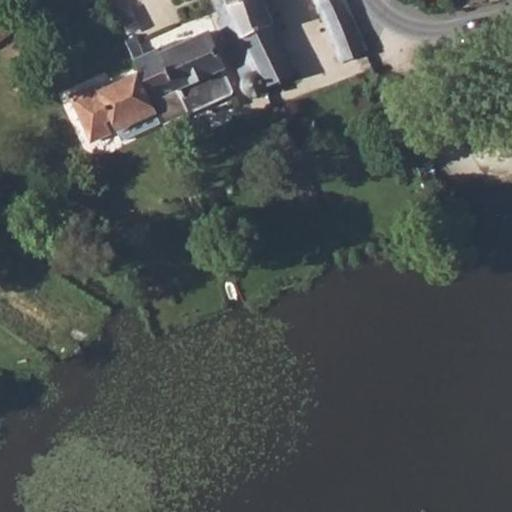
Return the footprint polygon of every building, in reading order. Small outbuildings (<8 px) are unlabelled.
[(255,90),(261,82),(223,0),(210,0),(218,17),(213,19),(241,78),(239,82),(240,87),(243,90),(248,92),(255,90)] [(223,0),(261,82),(291,69),(260,0),(223,0)] [(313,0),(336,56),(362,45),(343,0),(313,0)] [(0,35),(6,32),(15,26),(3,6),(0,8),(0,35)] [(139,70),(161,119),(229,89),(218,64),(219,63),(204,30),(161,49),(158,44),(145,51),(135,31),(123,36),(139,70)] [(97,82),(72,93),(91,137),(123,123),(125,127),(149,117),(147,113),(154,110),(137,71),(99,86),(97,82)] [(414,126),(400,93),(387,99),(401,131),(414,126)]
